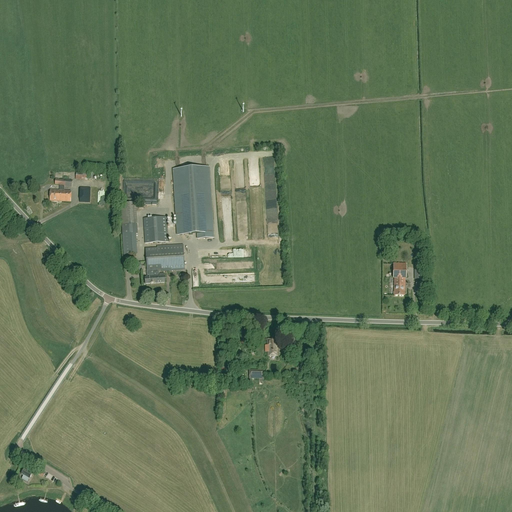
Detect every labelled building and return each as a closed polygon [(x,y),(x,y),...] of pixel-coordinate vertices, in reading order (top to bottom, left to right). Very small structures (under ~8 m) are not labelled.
[(198,240),(213,239),(209,168),(174,170),(178,236),(197,234),(198,240)] [(89,172),(76,171),(76,180),(88,180),(89,172)] [(72,187),(72,181),(55,180),(55,186),(60,186),(60,192),(50,191),(50,201),(71,202),(71,192),(64,191),(64,187),(72,187)] [(130,186),(131,191),(142,191),(142,195),(152,194),(151,190),(147,190),(147,184),(143,185),(130,186)] [(91,189),(80,188),(79,202),(90,202),(91,189)] [(136,203),(121,204),(124,256),(138,255),(136,235),(138,235),(136,203)] [(145,244),(169,242),(167,217),(143,219),(145,244)] [(153,272),(160,272),(185,270),(183,245),(158,247),(158,249),(146,249),(147,277),(146,277),(146,278),(145,278),(146,284),(154,284),(153,272)] [(405,278),(406,278),(406,264),(393,264),(393,278),(394,278),(395,296),(405,296),(405,278)] [(415,265),(415,267),(414,267),(414,280),(423,280),(423,267),(422,267),(422,265),(415,265)] [(160,275),(160,272),(153,272),(154,284),(165,283),(164,274),(160,275)] [(242,346),(249,339),(246,337),(245,338),(243,336),(241,338),(243,340),(239,344),(242,346)] [(268,357),(278,357),(278,340),(268,340),(268,357)] [(265,379),(265,371),(249,370),(249,379),(265,379)] [(24,476),(22,479),(28,482),(29,479),(30,480),(33,475),(24,470),(22,475),(24,476)]
